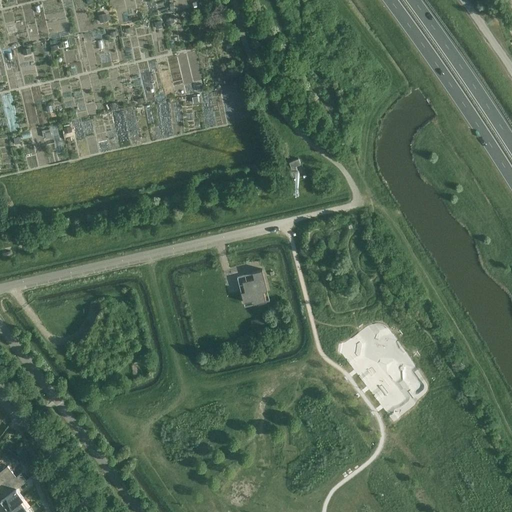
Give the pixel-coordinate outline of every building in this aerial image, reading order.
[(300,163),(298,158),(289,162),(291,167),(300,163)] [(244,301),(253,299),(254,302),(253,302),(253,303),(266,300),(266,299),(263,290),(266,289),(267,290),(267,289),(262,269),(252,271),(252,272),(254,277),(242,280),(245,290),(241,291),(243,302),(244,301)] [(80,341),(81,341),(101,354),(119,324),(99,312),(99,316),(100,316),(84,340),(80,341)] [(265,325),(263,318),(252,321),(254,328),(265,325)] [(0,490),(1,490),(5,496),(3,497),(3,498),(25,481),(19,474),(16,477),(7,465),(0,471),(0,475),(0,476),(0,475),(0,490)] [(33,474),(31,475),(36,486),(38,485),(40,485),(38,479),(33,474)] [(25,481),(3,498),(8,509),(23,497),(16,488),(25,481)] [(38,485),(36,486),(40,498),(43,497),(44,496),(42,490),(38,485)] [(23,497),(8,509),(9,511),(21,511),(28,508),(21,499),(23,497)] [(43,497),(40,498),(45,509),(47,508),(49,507),(47,501),(43,497)]
